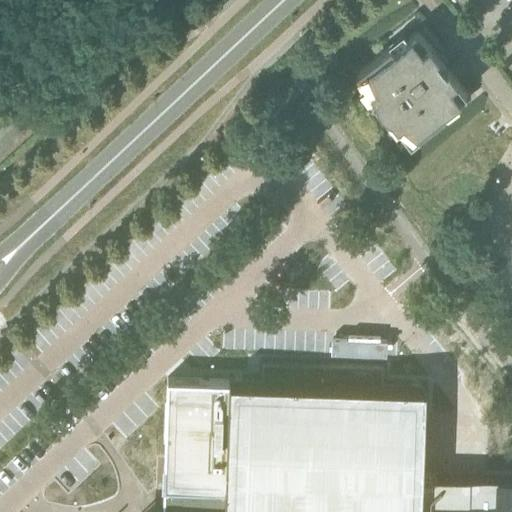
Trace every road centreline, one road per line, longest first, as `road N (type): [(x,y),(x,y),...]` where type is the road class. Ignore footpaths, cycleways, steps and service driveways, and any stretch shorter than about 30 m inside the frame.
road 1 (tertiary): [(0,266),(284,0)]
road 2 (residential): [(511,306),(496,266),(511,168)]
